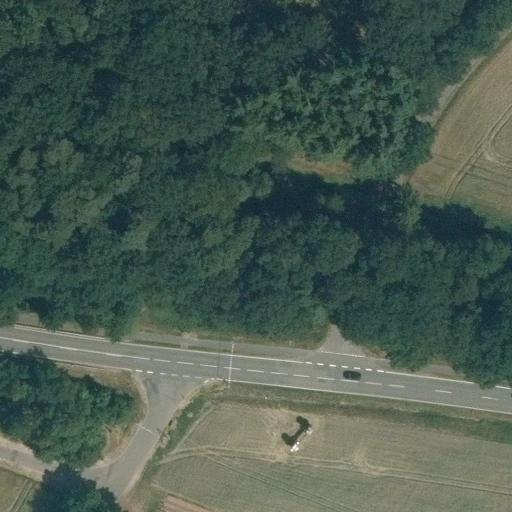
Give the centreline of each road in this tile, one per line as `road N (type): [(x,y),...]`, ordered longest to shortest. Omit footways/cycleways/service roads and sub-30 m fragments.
road 1 (unclassified): [(333,378),(388,170),(439,90),(511,11)]
road 2 (tertiary): [(178,362),(0,333)]
road 3 (tertiary): [(511,401),(333,378)]
road 4 (residential): [(178,362),(101,511)]
road 5 (tertiary): [(333,378),(178,362)]
